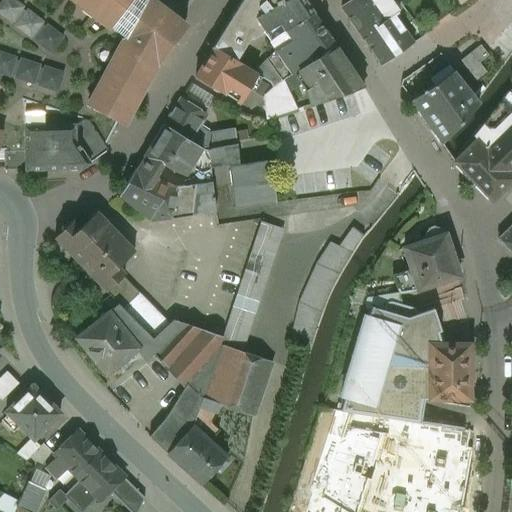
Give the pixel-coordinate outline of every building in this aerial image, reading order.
[(112,28),(74,0),(0,0),(0,134),(3,135),(0,144),(0,150),(5,151),(25,150),(24,102),(49,111),(49,112),(82,120),(88,121),(104,145),(117,122),(113,120),(112,123),(109,121),(110,119),(87,106),(124,38),(112,28)] [(133,0),(74,0),(112,28),(133,0)] [(144,0),(124,38),(87,106),(110,119),(109,121),(112,123),(113,120),(117,122),(123,125),(156,63),(159,65),(162,61),(161,60),(170,48),(171,48),(174,45),(173,44),(185,28),(178,23),(178,22),(149,0),(144,0)] [(240,0),(212,47),(235,61),(251,37),(254,39),(265,33),(255,18),(269,9),(286,0),(240,0)] [(286,0),(269,9),(255,18),(265,33),(282,22),(287,30),(313,14),(303,0),(286,0)] [(351,0),(341,8),(362,38),(397,12),(388,0),(351,0)] [(397,12),(362,38),(381,66),(413,44),(394,16),(398,14),(397,12)] [(287,30),(270,40),(276,49),(261,77),(270,82),(272,87),(282,80),(289,75),(297,70),(334,45),(313,14),(287,30)] [(334,45),(297,70),(309,88),(306,91),(309,107),(364,88),(334,45)] [(480,46),(461,61),(476,80),(485,73),(478,63),(487,56),(480,46)] [(235,61),(212,47),(194,77),(223,94),(224,94),(241,65),(235,61)] [(256,74),(241,65),(224,94),(238,104),(256,74)] [(478,103),(453,72),(411,101),(441,144),(478,103)] [(296,86),(289,75),(282,80),(287,92),(296,86)] [(287,92),(282,80),(272,87),(264,95),(265,122),(295,111),(287,92)] [(511,171),(511,95),(508,92),(472,137),(476,140),(477,140),(510,173),(511,171)] [(206,115),(180,99),(164,125),(200,149),(209,150),(237,146),(234,130),(208,135),(198,128),(206,115)] [(49,111),(24,102),(25,150),(26,170),(82,168),(105,152),(107,149),(104,145),(88,121),(82,120),(49,112),(49,111)] [(200,149),(164,125),(144,156),(145,157),(162,167),(163,165),(170,170),(185,176),(191,167),(201,150),(209,151),(209,150),(200,149)] [(393,129),(382,133),(392,154),(402,149),(393,129)] [(511,176),(510,173),(477,140),(476,140),(454,163),(492,202),(511,182),(511,176)] [(237,146),(209,150),(209,151),(211,166),(228,164),(234,208),(275,202),(270,161),(239,167),(237,146)] [(5,151),(4,151),(5,171),(26,170),(25,150),(5,151)] [(209,151),(201,150),(191,167),(201,174),(211,170),(211,166),(209,151)] [(162,167),(145,157),(136,171),(155,179),(162,167)] [(136,171),(120,197),(151,221),(215,211),(211,183),(175,189),(155,179),(136,171)] [(134,251),(96,212),(80,228),(73,221),(55,239),(106,292),(123,276),(125,275),(118,267),(134,251)] [(467,238),(459,213),(447,217),(455,242),(467,238)] [(283,230),(261,223),(245,269),(267,277),(283,230)] [(511,225),(498,239),(511,254),(511,225)] [(364,236),(353,228),(339,248),(348,252),(364,236)] [(424,242),(403,249),(410,270),(393,276),(398,292),(413,290),(413,292),(459,277),(445,234),(442,231),(439,229),(435,228),(431,228),(427,230),(425,234),(424,238),(424,242)] [(316,265),(299,303),(290,340),(309,348),(320,313),(338,274),(348,252),(339,248),(330,243),(316,265)] [(267,277),(245,269),(226,327),(248,334),(267,277)] [(140,294),(123,276),(106,292),(118,305),(123,310),(140,294)] [(414,310),(391,303),(385,307),(383,311),(372,308),(341,413),(419,424),(424,400),(428,400),(428,344),(440,344),(436,333),(440,331),(433,310),(416,316),(414,310)] [(123,310),(118,305),(109,312),(137,349),(150,339),(123,310)] [(109,312),(97,322),(96,321),(87,328),(88,329),(76,339),(105,375),(113,368),(117,373),(128,364),(124,359),(137,349),(109,312)] [(203,331),(173,321),(152,340),(150,339),(137,349),(145,359),(152,353),(168,371),(203,331)] [(248,334),(226,327),(222,338),(219,345),(242,353),(248,334)] [(185,388),(167,418),(157,431),(173,447),(193,426),(202,398),(219,345),(222,338),(203,331),(168,371),(185,388)] [(440,344),(428,344),(428,400),(470,400),(470,344),(440,344)] [(242,353),(219,345),(202,398),(221,405),(254,416),(272,363),(242,353)] [(7,373),(0,379),(0,399),(2,401),(19,384),(7,373)] [(32,386),(6,413),(32,439),(33,440),(60,414),(32,386)] [(221,405),(202,398),(193,426),(209,441),(218,431),(210,424),(221,405)] [(6,413),(0,419),(0,443),(16,455),(32,439),(6,413)] [(209,441),(193,426),(173,447),(167,454),(201,485),(226,456),(209,441)] [(77,431),(53,454),(68,469),(75,476),(99,453),(77,431)] [(173,447),(157,431),(150,436),(167,454),(173,447)] [(443,448),(427,445),(422,476),(420,485),(425,486),(465,494),(472,454),(456,451),(456,449),(444,447),(443,448)] [(370,468),(330,452),(320,473),(361,493),(365,478),(366,478),(370,468)] [(425,456),(408,452),(405,473),(422,476),(425,456)] [(124,478),(99,453),(75,476),(80,481),(97,498),(100,501),(124,478)] [(57,458),(46,469),(57,480),(68,469),(57,458)] [(320,473),(317,471),(309,493),(312,495),(340,511),(390,511),(386,511),(386,506),(361,493),(320,473)] [(68,492),(77,480),(67,473),(58,485),(68,492)] [(366,478),(365,478),(361,493),(386,506),(389,494),(390,494),(391,486),(366,478)] [(80,481),(68,493),(85,510),(97,498),(80,481)] [(34,511),(45,490),(28,482),(19,502),(16,508),(25,511),(34,511)] [(420,485),(409,482),(409,483),(406,497),(415,499),(415,501),(422,502),(425,486),(420,485)] [(461,511),(465,494),(425,486),(422,502),(420,511),(461,511)] [(19,502),(0,492),(0,510),(2,511),(14,511),(16,508),(19,502)] [(390,494),(389,494),(386,506),(386,511),(390,511),(420,511),(422,502),(415,501),(415,499),(406,497),(390,494)] [(340,511),(312,495),(306,511),(340,511)]
